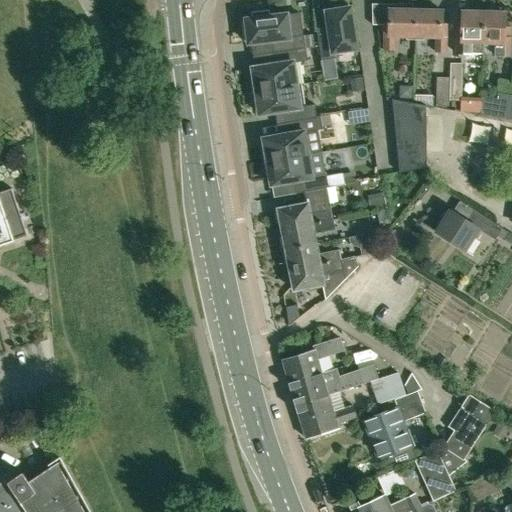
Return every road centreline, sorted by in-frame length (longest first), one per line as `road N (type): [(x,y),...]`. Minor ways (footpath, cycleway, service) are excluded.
road 1 (primary): [(288,511),(238,356),(208,209)]
road 2 (residential): [(208,209),(237,199),(216,55),(224,0)]
road 3 (primary): [(208,209),(179,0)]
